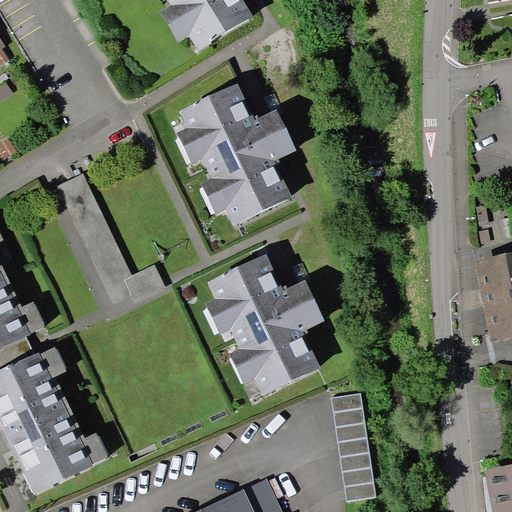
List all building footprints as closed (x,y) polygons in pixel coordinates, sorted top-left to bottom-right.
[(166,0),(170,5),(160,12),(179,42),(189,36),(198,50),(253,16),(243,0),(240,0),(240,1),(239,0),(166,0)] [(0,66),(10,60),(2,49),(0,50),(0,66)] [(13,92),(7,83),(0,87),(0,100),(0,101),(13,92)] [(238,83),(180,111),(187,127),(177,132),(192,164),(203,159),(211,177),(201,182),(216,214),(227,209),(234,225),(293,197),(277,163),(281,161),(279,159),(297,150),(277,109),(260,117),(258,114),(254,116),(238,83)] [(83,174),(57,187),(114,304),(131,295),(123,279),(132,275),(83,174)] [(486,205),(476,206),(480,226),(489,225),(486,205)] [(488,230),(479,232),(482,244),(491,242),(488,230)] [(0,349),(26,337),(31,334),(30,333),(45,326),(34,302),(22,307),(0,261),(0,241),(4,240),(0,231),(0,349)] [(511,253),(476,261),(491,342),(511,337),(511,253)] [(266,254),(208,282),(215,298),(205,303),(220,335),(230,330),(239,348),(229,353),(244,384),(255,380),(262,395),(321,367),(305,334),(308,332),(307,329),(325,320),(305,280),(287,288),(286,285),(281,287),(266,254)] [(132,275),(123,279),(131,295),(135,302),(165,287),(154,264),(132,275)] [(0,370),(35,354),(26,337),(0,349),(0,370)] [(0,370),(0,423),(34,494),(93,466),(92,465),(108,457),(96,432),(85,438),(55,377),(67,371),(55,347),(40,354),(39,352),(35,354),(0,370)] [(361,393),(332,398),(347,502),(377,497),(361,393)] [(511,511),(511,464),(484,470),(492,511),(511,511)] [(282,511),(266,478),(196,511),(282,511)]
